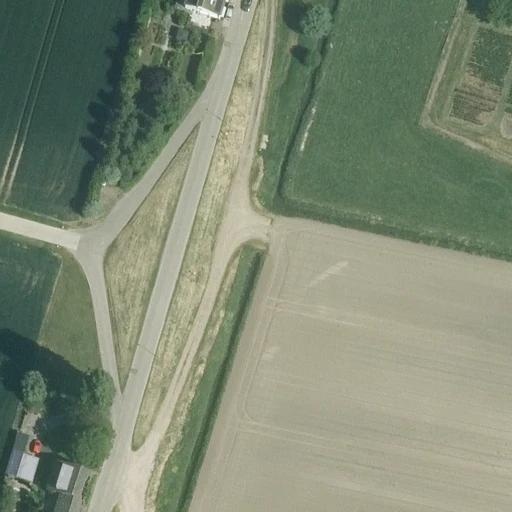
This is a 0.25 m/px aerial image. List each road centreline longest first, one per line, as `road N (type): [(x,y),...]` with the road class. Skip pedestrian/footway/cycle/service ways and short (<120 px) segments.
road 1 (unclassified): [(99,511),(247,0)]
road 2 (track): [(231,225),(511,281)]
